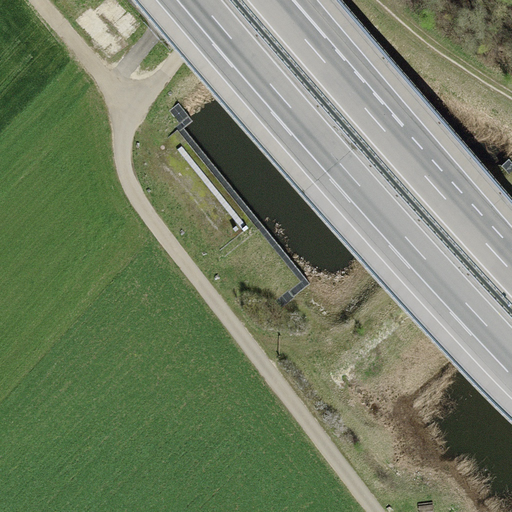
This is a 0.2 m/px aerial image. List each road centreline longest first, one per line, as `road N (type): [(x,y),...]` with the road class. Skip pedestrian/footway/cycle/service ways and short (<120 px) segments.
road 1 (unclassified): [(205,0),(117,100),(125,191),(366,511)]
road 2 (motorway): [(198,0),(511,353)]
road 3 (motorway): [(511,270),(327,64)]
road 4 (track): [(511,96),(417,37),(376,0)]
road 5 (track): [(117,100),(33,0)]
